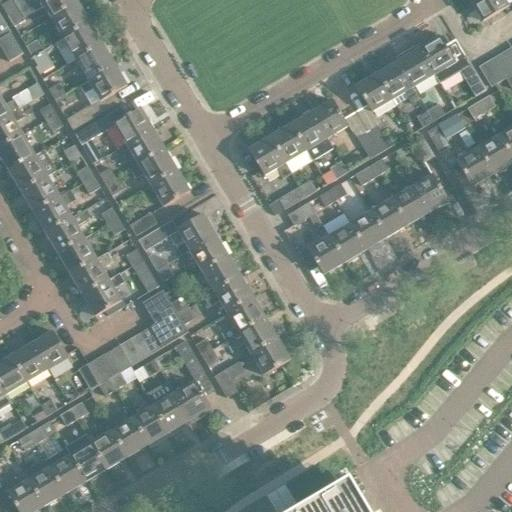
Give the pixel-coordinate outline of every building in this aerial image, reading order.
[(7,16),(18,9),(12,1),(11,0),(8,0),(0,5),(7,16)] [(13,0),(12,1),(18,9),(28,3),(33,0),(13,0)] [(75,0),(33,0),(28,3),(33,12),(44,6),(51,18),(77,3),(75,0)] [(472,0),(470,1),(482,22),(508,6),(503,0),(472,0)] [(89,24),(77,3),(51,18),(63,39),(89,24)] [(13,27),(24,20),(18,9),(7,16),(13,27)] [(0,15),(0,38),(10,33),(0,15)] [(68,47),(76,60),(102,45),(89,24),(63,39),(63,40),(55,45),(59,52),(68,47)] [(10,33),(0,38),(0,48),(8,62),(22,54),(10,33)] [(459,71),(474,97),(485,90),(465,56),(454,63),(437,33),(424,41),(426,44),(418,49),(434,75),(439,84),(459,71)] [(32,58),(43,52),(36,40),(25,46),(32,58)] [(114,66),(102,45),(76,60),(88,81),(88,82),(114,66)] [(499,54),(511,75),(511,74),(511,53),(509,48),(499,54)] [(418,49),(397,61),(413,87),(434,75),(418,49)] [(42,80),(53,74),(47,63),(49,62),(43,52),(32,58),(38,68),(36,69),(42,80)] [(499,54),(488,61),(501,81),(505,79),(511,75),(499,54)] [(389,66),(387,64),(385,63),(375,69),(375,71),(376,74),(392,100),(395,106),(407,99),(410,104),(419,98),(412,87),(413,87),(397,61),(389,66)] [(501,81),(488,61),(478,67),(490,87),(501,81)] [(118,103),(113,94),(126,86),(114,66),(88,82),(88,81),(79,86),(84,94),(93,89),(99,99),(65,119),(72,130),(118,103)] [(371,112),(392,100),(376,74),(355,86),(371,112)] [(30,76),(11,84),(14,92),(34,84),(30,76)] [(32,100),(43,94),(37,83),(26,89),(32,100)] [(54,100),(65,94),(58,83),(47,89),(54,100)] [(484,113),(495,106),(488,96),(477,102),(484,113)] [(0,119),(10,114),(18,109),(13,100),(5,105),(0,97),(0,119)] [(311,113),(326,139),(347,126),(332,100),(311,113)] [(473,119),(484,113),(477,102),(467,109),(473,119)] [(45,121),(56,115),(49,104),(38,110),(45,121)] [(433,122),(444,115),(438,104),(426,111),(433,122)] [(114,125),(126,144),(152,129),(139,108),(125,116),(120,107),(74,134),(81,145),(114,125)] [(0,119),(0,148),(22,135),(15,123),(23,117),(18,109),(10,114),(0,119)] [(422,128),(433,122),(426,111),(416,117),(422,128)] [(326,139),(311,113),(290,125),(306,151),(311,161),(332,148),(326,139)] [(51,132),(62,125),(56,115),(45,121),(51,132)] [(290,125),(269,137),(285,163),(306,151),(290,125)] [(379,153),(389,147),(377,126),(367,132),(379,153)] [(439,153),(450,147),(437,126),(426,132),(439,153)] [(511,160),(511,127),(497,136),(511,160)] [(164,150),(152,129),(126,144),(138,165),(164,150)] [(369,159),(379,153),(367,132),(356,138),(369,159)] [(0,157),(8,171),(34,155),(22,135),(0,148),(0,157)] [(423,163),(434,156),(421,135),(410,142),(423,163)] [(492,175),(511,162),(511,160),(497,136),(476,149),(492,175)] [(285,163),(269,137),(248,150),(264,176),(276,169),(282,179),(291,174),(285,163)] [(69,162),(80,156),(74,145),(63,151),(69,162)] [(492,175),(476,149),(456,161),(471,187),(492,175)] [(143,174),(151,187),(177,171),(164,150),(138,165),(129,170),(134,179),(143,174)] [(8,171),(21,192),(47,177),(34,155),(8,171)] [(377,176),(387,170),(381,159),(371,165),(377,176)] [(336,179),(347,173),(340,162),(329,169),(336,179)] [(360,186),(377,176),(371,165),(354,175),(360,186)] [(82,184),(93,177),(86,166),(75,172),(82,184)] [(105,185),(115,179),(109,168),(98,174),(105,185)] [(189,192),(177,171),(151,187),(163,207),(189,192)] [(432,175),(412,187),(427,213),(448,201),(432,175)] [(47,177),(21,192),(33,213),(59,197),(47,177)] [(88,194),(99,188),(93,177),(82,184),(88,194)] [(111,196),(122,190),(115,179),(105,185),(111,196)] [(305,197),(316,191),(309,180),(299,187),(305,197)] [(335,201),(346,195),(340,184),(329,190),(335,201)] [(284,210),(305,197),(299,187),(278,199),(284,210)] [(391,199),(406,226),(427,213),(412,187),(391,199)] [(324,207),(335,201),(329,190),(318,197),(324,207)] [(59,197),(33,213),(45,234),(71,218),(64,206),(75,200),(69,191),(59,197)] [(406,226),(391,199),(370,212),(385,238),(406,226)] [(293,226),(314,213),(308,203),(287,215),(293,226)] [(107,225),(117,218),(111,208),(100,214),(107,225)] [(71,218),(45,234),(58,254),(84,239),(76,226),(87,220),(82,212),(71,218)] [(364,250),(385,238),(370,212),(349,224),(364,250)] [(135,236),(156,224),(150,213),(128,226),(135,236)] [(189,251),(215,235),(202,214),(176,230),(184,243),(175,248),(180,256),(189,251)] [(113,236),(124,229),(117,218),(107,225),(113,236)] [(144,251),(165,239),(175,233),(168,222),(137,241),(144,251)] [(364,250),(349,224),(328,237),(344,263),(364,250)] [(228,256),(215,235),(189,251),(201,271),(201,272),(228,256)] [(344,263),(328,237),(307,249),(323,275),(344,263)] [(84,239),(58,254),(70,275),(96,260),(96,259),(84,239)] [(131,266),(142,260),(135,249),(125,255),(131,266)] [(96,260),(70,275),(82,296),(108,280),(101,268),(112,262),(106,253),(96,259),(96,260)] [(214,293),(240,277),(228,256),(201,272),(201,271),(191,278),(196,286),(206,280),(213,292),(214,293)] [(137,277),(148,271),(142,260),(131,266),(137,277)] [(162,282),(173,275),(166,264),(155,271),(162,282)] [(108,280),(82,296),(95,317),(121,301),(115,292),(125,285),(120,277),(110,283),(108,280)] [(253,298),(240,277),(214,293),(213,292),(203,298),(208,307),(219,301),(227,314),(253,298)] [(142,303),(148,313),(168,301),(162,291),(142,303)] [(176,315),(187,309),(180,297),(170,304),(176,315)] [(265,320),(253,298),(227,314),(239,335),(265,320)] [(104,311),(107,316),(124,306),(121,301),(104,311)] [(154,324),(149,327),(161,348),(187,333),(183,326),(176,315),(170,304),(168,301),(148,313),(154,324)] [(183,326),(193,319),(187,309),(176,315),(183,326)] [(252,356),(278,341),(265,320),(239,335),(252,356)] [(151,354),(161,348),(149,327),(139,333),(151,354)] [(52,331),(31,344),(47,370),(68,358),(52,331)] [(139,333),(129,339),(141,360),(151,354),(139,333)] [(130,366),(141,360),(129,339),(118,346),(130,366)] [(201,356),(212,350),(205,339),(195,345),(201,356)] [(191,376),(202,370),(185,341),(174,347),(191,376)] [(289,360),(278,341),(252,356),(263,376),(289,360)] [(10,356),(26,383),(47,370),(31,344),(10,356)] [(118,346),(108,352),(120,372),(130,366),(118,346)] [(207,367),(218,360),(212,350),(201,356),(207,367)] [(110,378),(119,373),(120,372),(108,352),(98,358),(110,378)] [(10,356),(0,362),(0,387),(4,395),(5,395),(26,383),(10,356)] [(99,384),(108,380),(110,378),(98,358),(87,364),(99,384)] [(148,377),(159,371),(153,360),(142,367),(148,377)] [(89,391),(97,386),(99,384),(87,364),(77,370),(89,391)] [(235,365),(224,371),(229,380),(240,373),(235,365)] [(237,392),(229,380),(224,371),(213,377),(226,398),(237,392)] [(114,390),(125,384),(119,373),(110,378),(108,380),(114,390)] [(175,379),(166,384),(172,394),(188,421),(197,415),(199,419),(212,411),(194,381),(181,389),(175,379)] [(103,397),(114,390),(108,380),(99,384),(97,386),(103,397)] [(178,427),(188,421),(172,394),(166,384),(146,396),(152,406),(152,407),(167,433),(169,436),(180,430),(178,427)] [(4,395),(0,387),(0,409),(10,403),(5,395),(4,395)] [(46,417),(57,410),(51,399),(39,406),(46,417)] [(76,420),(87,414),(80,403),(69,409),(76,420)] [(35,423),(46,417),(39,406),(29,412),(35,423)] [(152,407),(131,419),(147,445),(149,448),(159,442),(157,439),(167,433),(152,407)] [(65,426),(76,420),(69,409),(59,416),(65,426)] [(126,457),(147,445),(131,419),(110,431),(126,457)] [(0,432),(5,441),(16,434),(9,424),(0,429),(0,432)] [(34,445),(45,438),(39,427),(28,434),(34,445)] [(110,431),(90,443),(105,470),(126,457),(110,431)] [(24,451),(34,445),(28,434),(17,440),(24,451)] [(64,447),(65,449),(85,482),(105,470),(90,443),(85,435),(64,447)] [(44,461),(48,468),(64,494),(85,482),(65,449),(44,461)] [(43,507),(64,494),(48,468),(27,480),(43,507)] [(18,511),(33,511),(43,507),(27,480),(7,493),(18,511)] [(351,483),(303,511),(367,511),(352,486),(353,485),(351,483)]
